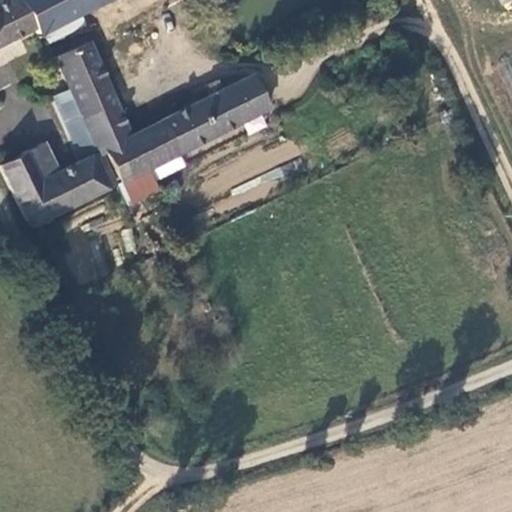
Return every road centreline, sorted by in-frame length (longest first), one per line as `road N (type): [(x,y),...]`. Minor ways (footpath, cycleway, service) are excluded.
road 1 (unclassified): [(511,366),(220,471),(159,472),(118,437),(0,219)]
road 2 (track): [(422,0),(511,188)]
